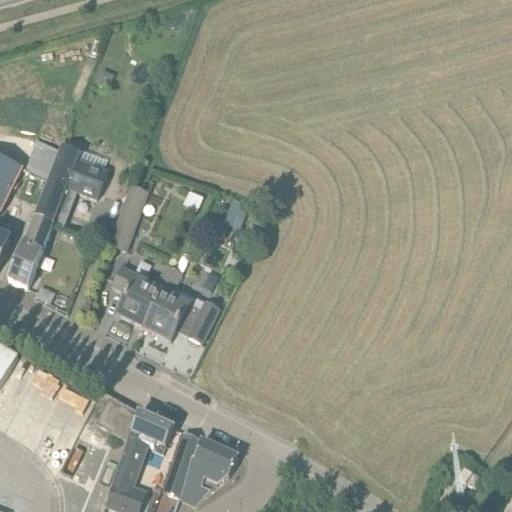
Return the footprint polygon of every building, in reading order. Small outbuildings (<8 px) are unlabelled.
[(34,221),(53,228),(63,233),(75,203),(72,202),(75,195),(97,203),(107,177),(77,166),(80,158),(61,151),(34,221)] [(0,237),(6,240),(10,230),(0,225),(0,216),(12,192),(22,173),(0,162),(0,237)] [(130,191),(109,249),(126,255),(147,197),(130,191)] [(28,293),(43,255),(53,228),(34,221),(24,249),(22,249),(8,284),(28,293)] [(0,269),(11,243),(6,240),(0,237),(0,269)] [(90,257),(94,246),(81,241),(77,252),(90,257)] [(72,269),(82,273),(85,264),(75,260),(72,269)] [(117,318),(144,332),(175,272),(167,268),(159,282),(157,281),(152,290),(137,283),(139,279),(123,271),(112,291),(128,298),(117,318)] [(183,276),(175,272),(144,332),(171,346),(180,329),(184,331),(183,332),(190,336),(188,342),(202,349),(220,313),(176,291),(183,276)] [(0,391),(18,362),(0,350),(0,391)] [(95,427),(111,436),(124,408),(111,401),(110,400),(95,427)] [(139,416),(124,408),(111,436),(128,445),(129,445),(139,416)] [(106,510),(111,511),(123,511),(145,447),(154,451),(156,446),(165,450),(174,432),(139,416),(129,445),(128,445),(106,510)] [(186,437),(166,496),(179,501),(181,502),(195,465),(194,465),(192,464),(201,444),(186,437)] [(181,502),(196,509),(215,492),(229,481),(238,461),(203,445),(194,465),(195,465),(181,502)] [(481,483),(464,473),(458,482),(475,493),(481,483)]
